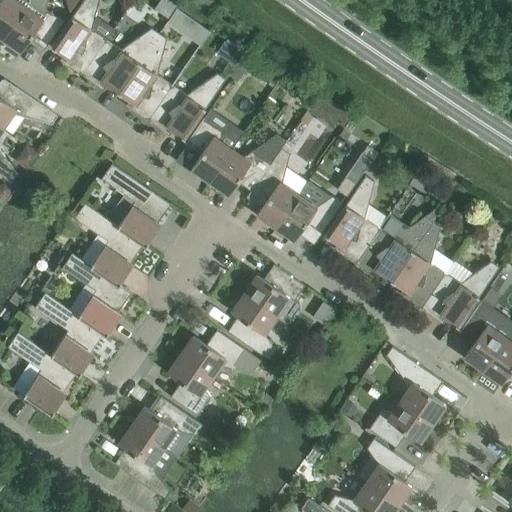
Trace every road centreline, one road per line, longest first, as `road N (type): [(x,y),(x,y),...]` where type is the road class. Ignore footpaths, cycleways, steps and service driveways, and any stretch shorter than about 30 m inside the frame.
road 1 (residential): [(426,511),(482,420),(482,398),(465,367),(235,211)]
road 2 (residential): [(60,460),(235,211)]
road 3 (residential): [(235,211),(57,90),(0,65)]
road 4 (secondary): [(511,141),(303,0)]
